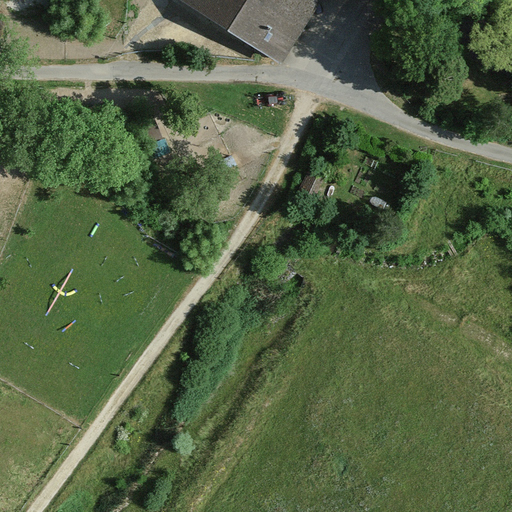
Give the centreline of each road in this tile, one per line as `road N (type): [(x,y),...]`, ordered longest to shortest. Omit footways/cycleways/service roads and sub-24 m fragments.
road 1 (track): [(35,511),(288,169),(322,85)]
road 2 (residential): [(322,85),(265,74),(0,71)]
road 3 (residential): [(511,152),(425,129),(322,85)]
